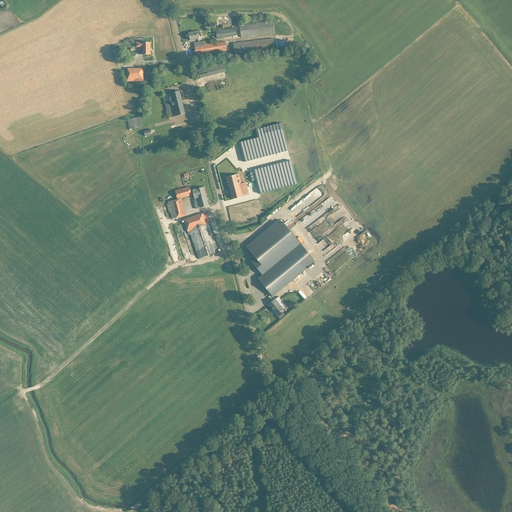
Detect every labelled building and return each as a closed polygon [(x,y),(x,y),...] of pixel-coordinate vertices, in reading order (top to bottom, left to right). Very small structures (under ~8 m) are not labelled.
[(241,35),(241,37),(275,34),(273,20),(239,24),(240,27),(215,31),(217,39),(241,35)] [(197,31),(189,33),(190,40),(202,37),(200,31),(197,31)] [(273,38),(233,43),(234,54),(275,49),(274,43),(273,38)] [(196,43),(194,43),(196,56),(196,55),(226,51),(225,41),(206,44),(205,41),(199,42),(196,43)] [(141,46),(142,46),(142,55),(150,55),(150,42),(142,42),(142,43),(136,43),(136,47),(141,47),(141,46)] [(201,78),(205,77),(225,72),(223,60),(198,66),(201,78)] [(143,68),(127,69),(127,81),(143,81),(143,68)] [(174,102),(165,104),(168,118),(185,114),(180,91),(171,93),(174,102)] [(127,119),(129,129),(143,126),(142,117),(127,119)] [(258,137),(239,142),(245,162),(288,151),(281,123),(256,130),(258,137)] [(291,160),(253,170),(259,193),(297,184),(291,160)] [(238,198),(249,195),(246,183),(242,184),(242,183),(241,183),(239,174),(227,177),(232,199),(238,198)] [(175,191),(177,199),(191,195),(189,187),(175,191)] [(208,206),(204,187),(192,190),(195,200),(194,200),(196,209),(208,206)] [(181,198),(168,202),(168,203),(167,204),(169,213),(171,213),(173,219),(185,215),(181,198)] [(199,258),(218,252),(209,225),(210,224),(206,212),(184,220),(188,232),(190,231),(199,258)] [(262,275),(258,279),(273,296),(315,261),(283,222),(280,224),(278,221),(247,247),(256,258),(251,262),(262,275)] [(363,249),(372,243),(365,232),(355,238),(363,249)] [(326,261),(326,262),(328,264),(336,255),(331,250),(323,259),(326,261)] [(347,251),(329,264),(335,272),(352,258),(347,251)] [(275,300),(269,305),(271,309),(272,308),(277,314),(286,306),(278,297),(275,300)]
